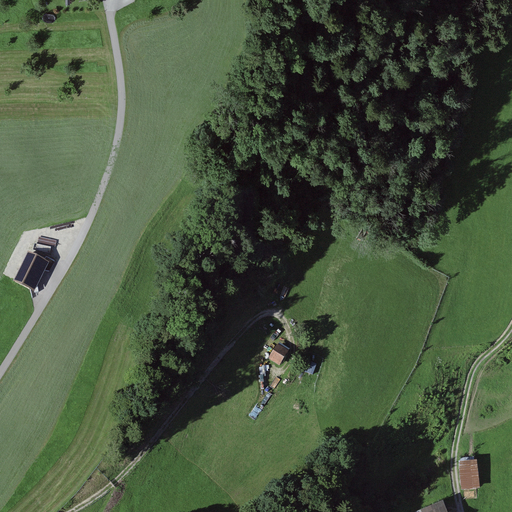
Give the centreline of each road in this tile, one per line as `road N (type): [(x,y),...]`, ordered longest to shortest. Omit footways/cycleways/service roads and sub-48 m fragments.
road 1 (track): [(113,0),(123,93),(116,144),(82,232),(0,371)]
road 2 (track): [(292,343),(280,314),(250,321),(135,459),(65,511)]
road 3 (track): [(459,511),(453,465),(470,375),(511,326)]
